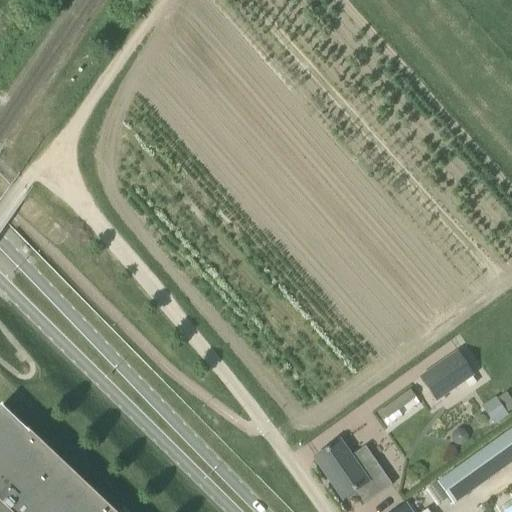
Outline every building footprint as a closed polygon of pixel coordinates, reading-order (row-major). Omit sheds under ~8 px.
[(473,376),(457,353),(421,378),(437,401),(473,376)] [(404,408),(416,400),(417,399),(411,390),(377,414),(383,423),(385,422),(399,412),(404,408)] [(496,399),(482,408),(495,426),(509,417),(496,399)] [(0,511),(114,511),(29,431),(28,432),(2,407),(0,408),(0,511)] [(511,462),(511,433),(433,488),(446,508),(511,462)] [(365,505),(393,486),(366,447),(351,458),(340,442),(315,459),(344,500),(356,492),(365,505)]
